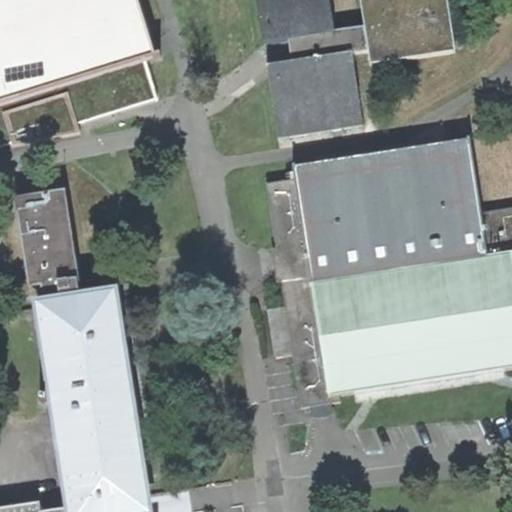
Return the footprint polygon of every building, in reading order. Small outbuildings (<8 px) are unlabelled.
[(121,0),(0,0),(0,148),(147,102),(121,0)] [(288,42),(335,35),(330,0),(256,0),(264,46),(288,42)] [(369,53),(371,67),(456,54),(447,0),(360,0),(365,30),(369,53)] [(197,56),(223,50),(210,1),(185,8),(197,56)] [(335,35),(288,42),(292,65),(353,55),(369,53),(365,30),(335,35)] [(364,127),(353,55),(292,65),(267,69),(278,141),(364,127)] [(266,184),(282,283),(322,277),(323,283),(501,256),(500,249),(511,247),(511,208),(482,213),(471,141),(293,168),(295,179),(266,184)] [(45,307),(83,301),(79,272),(66,192),(16,200),(30,290),(42,288),(45,307)] [(301,409),(341,403),(340,396),(511,369),(511,247),(500,249),(501,256),(323,283),(322,277),(282,283),(301,409)] [(110,267),(79,272),(83,301),(115,296),(110,267)] [(148,511),(115,296),(83,301),(45,307),(38,308),(69,509),(69,511),(148,511)]
